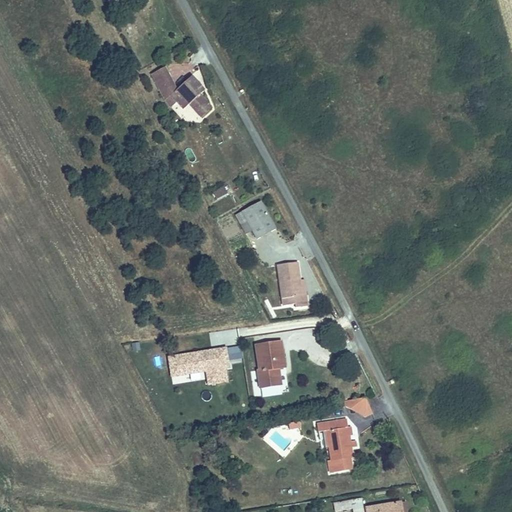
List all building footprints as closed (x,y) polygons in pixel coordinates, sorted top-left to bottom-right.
[(197,78),(175,99),(187,111),(193,106),(200,114),(211,103),(202,93),(207,89),(197,78)] [(184,150),(190,163),(197,159),(191,147),(184,150)] [(215,199),(229,193),(225,186),(211,192),(215,199)] [(264,200),(246,209),(260,237),(278,228),(264,200)] [(283,303),(296,302),(296,294),(301,294),(300,279),(298,262),(279,263),(283,303)] [(296,294),(296,302),(308,301),(306,278),(300,279),(301,294),(296,294)] [(261,366),(257,366),(259,384),(283,382),(281,363),(287,362),(284,338),(258,341),(261,366)] [(206,372),(208,384),(231,381),(227,346),(166,354),(169,377),(206,372)] [(322,366),(334,364),(332,348),(320,349),(322,366)] [(367,396),(351,402),(359,420),(374,413),(367,396)] [(289,423),(290,429),(301,428),(300,421),(289,423)] [(348,427),(321,431),(322,438),(330,437),(334,468),(354,465),(351,442),(354,442),(353,434),(351,434),(350,429),(348,427)] [(353,511),(364,511),(364,497),(333,499),(334,510),(353,509),(353,511)] [(402,511),(399,498),(367,505),(368,511),(402,511)]
